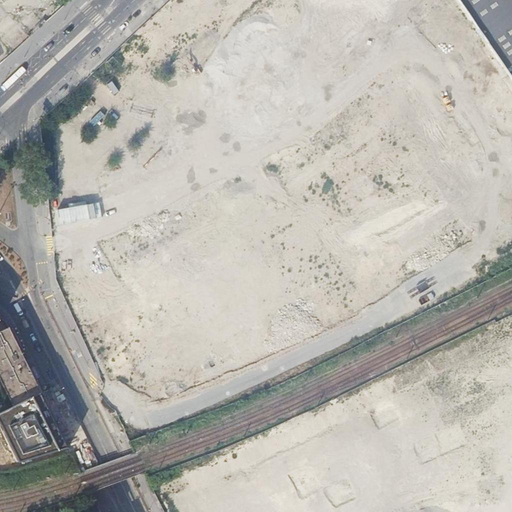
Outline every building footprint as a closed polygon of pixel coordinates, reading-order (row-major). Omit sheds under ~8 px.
[(511,0),(458,0),(511,77),(511,0)] [(235,368),(300,344),(298,339),(362,315),(332,236),(395,213),(420,194),(282,4),(203,61),(216,93),(206,100),(234,175),(251,169),(260,193),(114,248),(110,236),(54,256),(62,277),(60,278),(87,350),(133,414),(182,395),(194,387),(197,391),(210,386),(235,368)] [(121,42),(91,69),(104,83),(134,56),(121,42)] [(511,511),(511,326),(159,472),(175,511),(511,511)] [(41,392),(9,327),(0,331),(0,375),(9,393),(11,392),(18,404),(19,403),(41,392)] [(0,413),(0,420),(21,463),(45,457),(69,448),(41,392),(19,403),(18,404),(15,406),(0,413)] [(11,392),(9,393),(15,406),(18,404),(11,392)]
